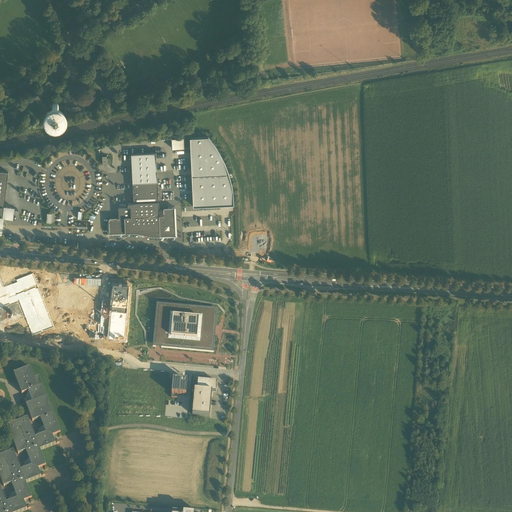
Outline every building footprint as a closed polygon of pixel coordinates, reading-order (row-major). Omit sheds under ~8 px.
[(265,72),(263,71),(259,72),(257,65),(254,65),(256,78),(264,76),(265,75),(266,74),(266,73),(265,72)] [(214,143),(208,136),(190,137),(193,206),(233,204),(233,191),(232,184),(230,176),(227,168),(223,159),(219,151),(214,143)] [(172,148),(184,148),(184,138),(172,138),(172,139),(172,148)] [(131,153),(132,182),(157,181),(156,152),(131,153)] [(0,178),(7,180),(8,172),(0,170),(0,178)] [(0,231),(1,231),(1,228),(2,228),(4,224),(2,224),(2,223),(3,217),(13,218),(14,207),(4,206),(7,180),(0,178),(0,231)] [(156,235),(159,235),(175,235),(174,207),(163,207),(163,214),(159,215),(157,181),(132,182),(133,202),(128,203),(128,206),(118,206),(119,217),(117,217),(115,217),(114,218),(113,218),(111,219),(110,220),(109,220),(109,233),(127,232),(128,232),(132,232),(135,232),(138,232),(141,233),(140,234),(144,235),(144,233),(146,234),(150,235),(153,235),(156,235)] [(3,284),(0,285),(0,307),(19,300),(20,302),(32,335),(54,327),(33,272),(3,284)] [(129,284),(114,282),(109,337),(124,339),(125,321),(120,320),(120,315),(126,315),(129,284)] [(0,307),(0,309),(20,302),(19,300),(0,307)] [(158,306),(215,311),(217,309),(156,304),(153,347),(155,345),(158,306)] [(155,345),(212,351),(213,336),(211,335),(212,326),(214,326),(215,311),(158,306),(155,345)] [(212,351),(155,345),(153,347),(213,353),(217,309),(215,311),(214,326),(212,326),(211,335),(213,336),(212,351)] [(20,511),(31,508),(30,506),(26,507),(24,502),(29,500),(31,504),(33,503),(26,483),(45,476),(44,473),(40,475),(38,469),(43,467),(45,471),(47,470),(40,450),(59,443),(58,440),(55,442),(52,437),(58,434),(59,438),(62,437),(39,378),(35,380),(30,368),(14,374),(22,394),(28,392),(29,393),(26,400),(24,399),(33,422),(40,419),(44,428),(38,430),(38,431),(39,431),(36,438),(35,438),(28,419),(7,426),(18,454),(26,451),(30,460),(23,463),(25,464),(22,470),(21,471),(13,451),(0,456),(0,477),(4,487),(12,484),(15,493),(9,495),(9,496),(10,496),(8,503),(6,503),(0,486),(0,511),(20,511)] [(163,376),(125,372),(122,410),(160,414),(163,376)] [(181,381),(173,380),(171,398),(177,398),(177,395),(186,396),(187,381),(184,381),(181,381)] [(212,391),(212,392),(216,392),(217,382),(198,380),(197,390),(212,391)] [(212,391),(197,390),(194,390),(192,415),(210,417),(212,392),(212,391)] [(58,440),(59,443),(63,441),(62,437),(59,438),(58,434),(52,437),(55,442),(58,440)] [(44,473),(45,476),(49,474),(47,470),(45,471),(43,467),(38,469),(40,475),(44,473)] [(30,506),(31,508),(35,507),(33,503),(31,504),(29,500),(24,502),(26,507),(30,506)]
